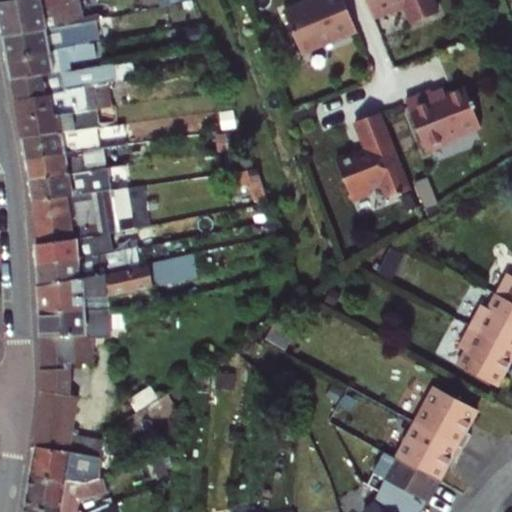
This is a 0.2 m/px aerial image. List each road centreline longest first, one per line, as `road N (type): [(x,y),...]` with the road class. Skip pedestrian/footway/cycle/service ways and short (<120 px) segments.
road 1 (tertiary): [(0,126),(20,386)]
road 2 (tertiary): [(20,386),(5,511)]
